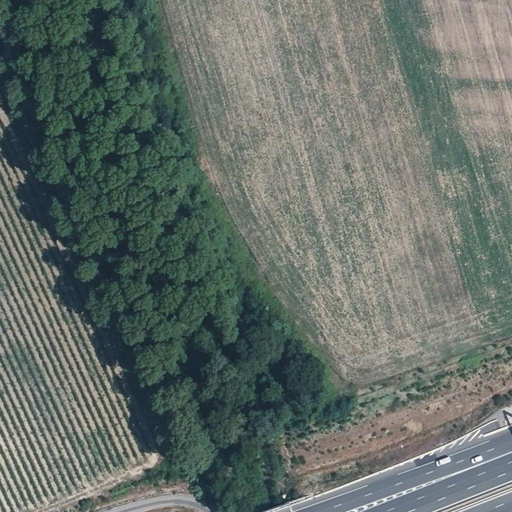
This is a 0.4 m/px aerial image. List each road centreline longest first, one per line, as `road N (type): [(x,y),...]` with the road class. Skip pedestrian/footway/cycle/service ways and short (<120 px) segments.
road 1 (motorway): [(511,447),(321,511)]
road 2 (motorway): [(511,462),(392,511)]
